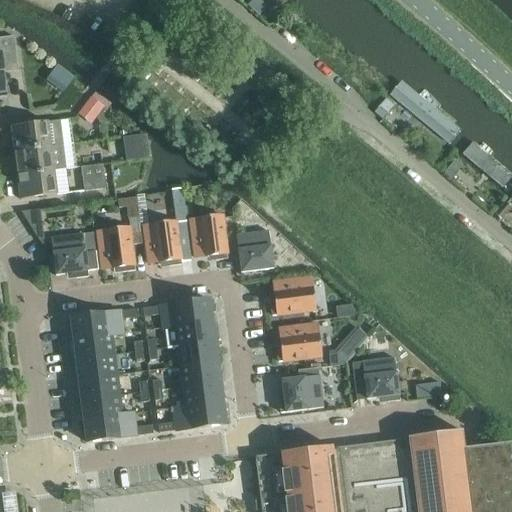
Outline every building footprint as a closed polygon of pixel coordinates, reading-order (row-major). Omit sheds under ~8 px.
[(0,94),(6,94),(4,73),(17,72),(13,39),(0,40),(0,94)] [(217,70),(235,86),(246,73),(228,57),(217,70)] [(391,96),(449,144),(459,132),(401,84),(391,96)] [(89,98),(77,115),(90,125),(103,108),(89,98)] [(384,121),(395,107),(387,100),(376,114),(384,121)] [(11,126),(14,152),(15,154),(21,153),(20,151),(64,146),(61,120),(11,126)] [(149,136),(144,137),(124,139),(125,151),(150,148),(149,136)] [(463,156),(503,190),(511,179),(511,175),(473,143),(463,156)] [(20,151),(21,153),(21,160),(16,160),(17,174),(23,173),(23,175),(54,171),(67,170),(64,146),(20,151)] [(456,162),(445,175),(452,180),(463,168),(456,162)] [(81,168),(84,192),(106,189),(103,165),(81,168)] [(17,174),(20,199),(20,200),(57,196),(54,171),(23,175),(23,173),(17,174)] [(186,220),(182,190),(173,192),(176,222),(186,220)] [(136,198),(118,200),(119,209),(127,208),(131,208),(137,207),(136,198)] [(501,222),(511,210),(504,204),(494,216),(501,222)] [(223,218),(190,222),(195,259),(215,257),(216,261),(228,260),(227,255),(228,255),(223,218)] [(173,224),(144,228),(149,265),(169,263),(169,267),(178,266),(178,261),(173,224)] [(130,229),(98,234),(102,271),(122,269),(123,273),(135,272),(134,267),(135,267),(130,229)] [(269,232),(236,236),(241,274),(274,269),(269,232)] [(84,235),(51,240),(56,277),(76,274),(76,279),(89,278),(88,273),(98,271),(94,234),(84,235)] [(273,305),(271,305),(273,317),(277,317),(315,312),(311,280),(273,284),(275,296),(272,297),(273,305)] [(210,301),(143,310),(144,318),(161,316),(163,329),(213,323),(210,301)] [(357,306),(338,309),(339,319),(359,317),(357,306)] [(137,310),(71,319),(74,341),(123,334),(122,321),(138,319),(137,310)] [(213,323),(163,329),(163,331),(165,330),(168,349),(215,343),(213,323)] [(282,351),(277,351),(278,363),(283,363),(321,358),(317,326),(279,331),(282,351)] [(340,355),(330,356),(331,367),(341,367),(347,366),(349,363),(370,341),(360,332),(340,355)] [(123,334),(74,341),(76,361),(114,356),(112,337),(123,336),(123,334)] [(155,341),(147,342),(148,352),(156,351),(155,341)] [(142,342),(134,343),(135,353),(143,353),(142,342)] [(215,343),(168,349),(168,351),(178,349),(180,368),(218,364),(215,343)] [(156,351),(148,352),(150,362),(158,361),(156,351)] [(143,353),(135,353),(136,364),(144,363),(143,353)] [(114,356),(76,361),(79,381),(117,376),(114,356)] [(394,359),(352,365),(354,381),(357,402),(367,401),(387,398),(387,403),(399,402),(399,397),(394,359)] [(218,364),(180,368),(183,389),(220,384),(218,364)] [(299,372),(299,379),(319,377),(318,370),(299,372)] [(117,376),(79,381),(82,402),(119,397),(117,376)] [(284,401),(279,402),(281,414),(286,414),(323,409),(319,377),(282,382),(284,401)] [(160,381),(152,382),(154,392),(162,391),(160,381)] [(147,383),(139,384),(140,394),(148,393),(147,383)] [(185,408),(173,409),(173,410),(223,404),(220,384),(183,389),(185,408)] [(441,384),(427,385),(428,399),(442,397),(441,384)] [(162,391),(154,392),(155,402),(163,401),(162,391)] [(148,393),(140,394),(141,404),(149,403),(148,393)] [(119,397),(82,402),(84,422),(134,415),(134,414),(122,416),(119,397)] [(175,424),(158,426),(159,434),(226,426),(223,404),(173,410),(175,424)] [(134,415),(84,422),(87,444),(153,435),(152,427),(135,429),(134,415)] [(333,448),(255,458),(255,459),(261,511),(511,511),(511,443),(484,448),(482,448),(479,448),(469,449),(465,450),(462,432),(408,439),(408,440),(378,444),(333,450),(333,448)]
